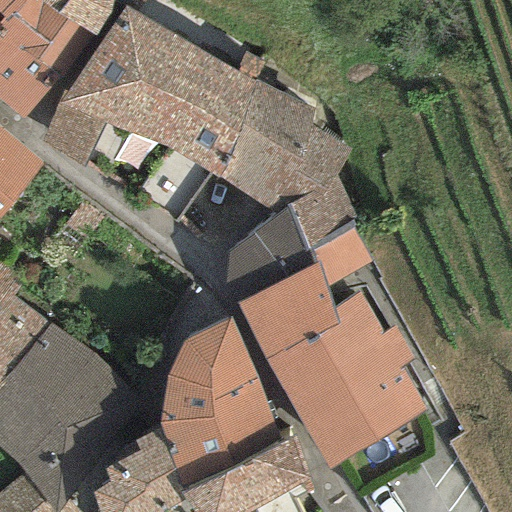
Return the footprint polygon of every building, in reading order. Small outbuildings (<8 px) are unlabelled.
[(0,0),(0,14),(3,18),(0,21),(0,101),(22,119),(95,37),(39,0),(0,0)] [(39,0),(95,37),(107,14),(111,0),(39,0)] [(219,180),(253,82),(262,61),(244,53),(235,73),(124,7),(67,91),(61,91),(39,142),(82,168),(102,125),(167,147),(219,180)] [(313,111),(253,82),(219,180),(275,216),(290,205),(307,247),(348,224),(355,220),(336,173),(349,151),(309,126),(313,111)] [(0,214),(42,161),(0,128),(0,214)] [(314,264),(307,247),(290,205),(275,216),(226,254),(226,283),(236,304),(314,264)] [(371,262),(348,224),(307,247),(314,264),(325,290),(371,262)] [(263,360),(283,393),(381,335),(358,293),(333,308),(325,290),(314,264),(236,304),(263,360)] [(0,378),(47,325),(12,299),(19,287),(0,268),(0,378)] [(166,378),(158,429),(181,492),(280,444),(256,380),(228,320),(185,340),(166,378)] [(141,395),(47,325),(0,378),(0,452),(23,475),(53,511),(56,511),(66,498),(82,473),(141,395)] [(394,327),(381,335),(283,393),(328,468),(425,411),(399,368),(413,360),(394,327)] [(181,492),(158,429),(132,440),(137,453),(104,470),(109,482),(91,493),(97,511),(164,511),(182,501),(178,493),(181,492)] [(311,490),(294,437),(280,444),(181,492),(178,493),(190,511),(301,511),(296,499),(311,490)] [(77,511),(66,498),(56,511),(53,511),(23,475),(0,493),(0,511),(77,511)]
